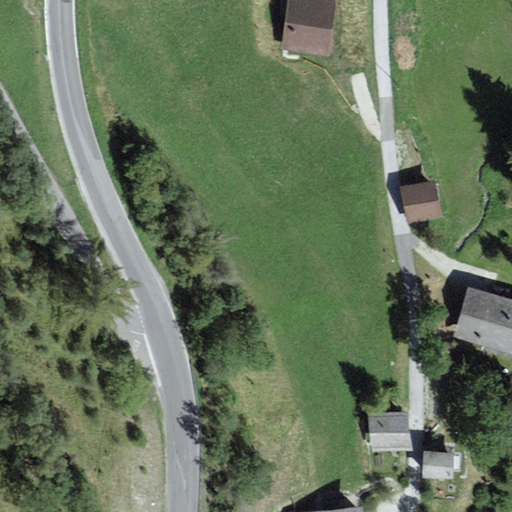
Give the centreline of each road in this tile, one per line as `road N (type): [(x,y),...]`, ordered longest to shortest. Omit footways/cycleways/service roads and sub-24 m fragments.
road 1 (residential): [(384,0),(384,96),(415,303),(418,511)]
road 2 (tertiary): [(59,0),(63,66),(84,149),(165,340)]
road 3 (unclassified): [(165,340),(123,322),(0,104)]
road 4 (tertiary): [(165,340),(181,414),(183,511)]
